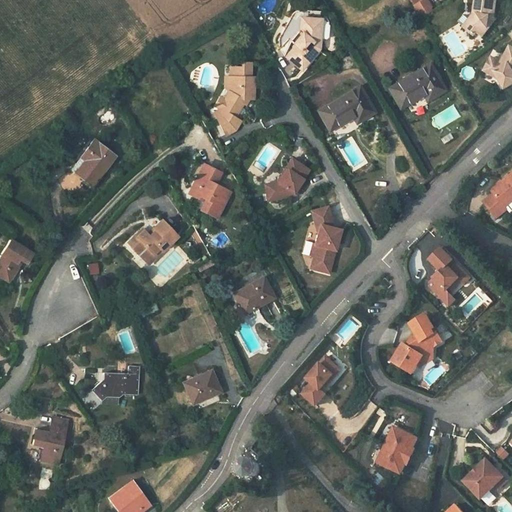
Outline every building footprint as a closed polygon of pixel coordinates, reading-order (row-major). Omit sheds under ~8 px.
[(421,0),(414,5),(413,6),(421,18),(432,11),(424,0),(421,0)] [(497,0),(477,0),(476,13),(477,14),(474,18),(472,17),(464,27),(475,35),(478,32),(483,36),(497,19),(495,18),(497,0)] [(302,18),(303,10),(301,10),(295,11),(292,13),(280,37),(279,42),(280,45),(281,48),(287,55),(295,45),(294,43),(303,32),(304,18),(302,18)] [(295,45),(287,55),(286,56),(301,70),(311,58),(309,56),(315,49),(319,49),(320,37),(317,37),(317,30),(320,30),(321,19),(320,19),(320,11),(303,10),(302,18),(304,18),(303,32),(294,43),(295,45)] [(502,63),(493,58),(486,72),(500,80),(506,90),(511,86),(511,47),(502,63)] [(238,77),(228,77),(228,93),(224,102),(226,103),(222,112),(214,116),(226,136),(236,131),(241,122),(235,119),(243,104),(243,100),(253,100),(253,77),(250,77),(250,62),(241,62),(241,67),(238,67),(238,77)] [(430,64),(389,89),(400,108),(424,95),(427,100),(445,89),(430,64)] [(228,67),(228,77),(238,77),(238,67),(228,67)] [(212,112),(214,116),(222,112),(226,103),(224,102),(228,93),(228,77),(224,77),(224,91),(212,112)] [(329,131),(331,130),(352,116),(356,123),(374,112),(358,86),(317,111),(329,131)] [(93,140),(85,151),(90,154),(76,174),(93,187),(115,156),(93,140)] [(90,154),(85,151),(71,170),(76,174),(90,154)] [(275,182),(270,183),(267,188),(269,201),(291,196),(308,171),(290,159),(275,182)] [(192,195),(206,166),(203,164),(188,193),(192,195)] [(220,173),(206,166),(192,195),(204,201),(200,209),(216,218),(229,193),(214,185),(220,173)] [(67,174),(58,179),(65,189),(73,183),(67,174)] [(511,174),(503,182),(503,183),(493,192),(494,194),(484,202),(497,218),(508,210),(506,208),(511,202),(511,174)] [(313,255),(312,257),(309,269),(328,274),(339,231),(333,229),(325,206),(310,212),(314,224),(318,222),(319,225),(314,245),(313,246),(318,248),(316,256),(313,255)] [(159,248),(162,252),(177,237),(161,221),(153,229),(156,231),(149,237),(144,232),(129,246),(138,255),(146,248),(152,255),(159,248)] [(129,246),(144,232),(142,229),(127,243),(129,246)] [(270,238),(261,242),(268,256),(277,251),(270,238)] [(0,276),(8,282),(19,265),(17,263),(19,259),(22,261),(26,264),(32,254),(10,241),(0,257),(0,276)] [(313,246),(314,245),(312,245),(309,256),(312,257),(313,255),(316,256),(318,248),(313,246)] [(146,248),(138,255),(149,265),(162,252),(159,248),(152,255),(146,248)] [(471,278),(441,248),(429,260),(441,272),(428,285),(441,297),(447,291),(450,294),(450,293),(462,281),(465,284),(471,278)] [(87,274),(97,274),(97,263),(86,263),(87,274)] [(274,298),(263,278),(233,294),(244,313),(274,298)] [(447,291),(441,297),(450,306),(457,300),(450,293),(450,294),(447,291)] [(155,304),(135,314),(138,319),(157,310),(155,304)] [(395,360),(415,372),(426,354),(435,354),(435,345),(444,340),(427,312),(411,322),(419,335),(411,341),(409,344),(405,342),(395,360)] [(352,321),(337,330),(343,339),(357,329),(352,321)] [(121,328),(129,354),(136,352),(128,326),(121,328)] [(314,380),(304,391),(318,403),(327,391),(320,385),(325,380),(329,384),(337,374),(333,371),(339,364),(328,354),(309,376),(314,380)] [(339,364),(333,371),(337,374),(343,367),(339,364)] [(137,394),(139,367),(128,366),(128,374),(97,372),(97,380),(102,380),(91,390),(101,401),(101,403),(117,404),(118,397),(122,393),(137,394)] [(189,385),(185,387),(193,404),(221,392),(212,373),(203,377),(194,381),(193,380),(188,382),(189,385)] [(57,464),(67,420),(52,417),(48,433),(36,430),(33,444),(43,447),(40,460),(57,464)] [(488,418),(481,423),(489,433),(496,428),(488,418)] [(397,426),(379,460),(402,472),(408,462),(415,448),(420,438),(397,426)] [(503,447),(496,451),(501,460),(508,456),(503,447)] [(417,449),(415,448),(408,462),(410,463),(417,449)] [(508,480),(487,458),(465,480),(482,498),(496,484),(499,488),(508,480)] [(261,464),(250,460),(246,467),(247,477),(260,475),(261,464)] [(131,480),(108,497),(118,511),(139,511),(149,504),(131,480)]
